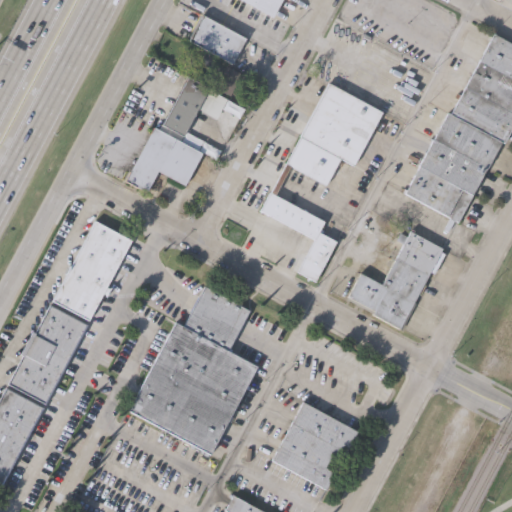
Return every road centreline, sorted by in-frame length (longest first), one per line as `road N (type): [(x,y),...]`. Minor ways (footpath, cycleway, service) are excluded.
road 1 (residential): [(477,0),(203,511)]
road 2 (residential): [(199,237),(511,411)]
road 3 (secondary): [(0,306),(162,0)]
road 4 (residential): [(351,511),(511,209)]
road 5 (residential): [(199,237),(327,0)]
road 6 (motorway): [(0,192),(102,0)]
road 7 (motorway): [(0,146),(78,0)]
road 8 (motorway): [(68,0),(0,127)]
road 9 (residential): [(76,167),(199,237)]
